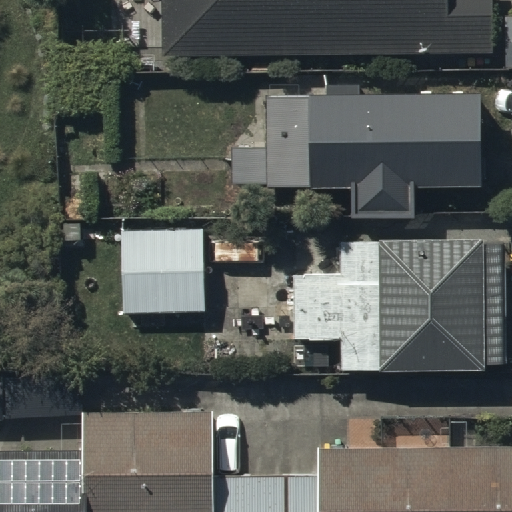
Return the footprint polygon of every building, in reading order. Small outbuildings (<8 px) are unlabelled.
[(162,0),(163,57),(492,55),(491,0),(162,0)] [(266,149),(232,149),(232,186),(267,186),(267,192),(351,192),(351,223),(415,223),(415,190),(483,190),(483,97),(362,97),(362,85),(325,85),(325,95),(266,95),(266,149)] [(204,227),(118,230),(121,316),(206,313),(204,227)] [(481,243),(339,244),(339,276),(294,277),(294,342),(340,342),(340,375),(484,374),(484,367),(504,367),(503,248),(481,249),(481,243)] [(83,451),(0,452),(0,511),(511,511),(511,450),(318,453),(318,478),(214,479),(213,414),(82,416),(83,451)]
